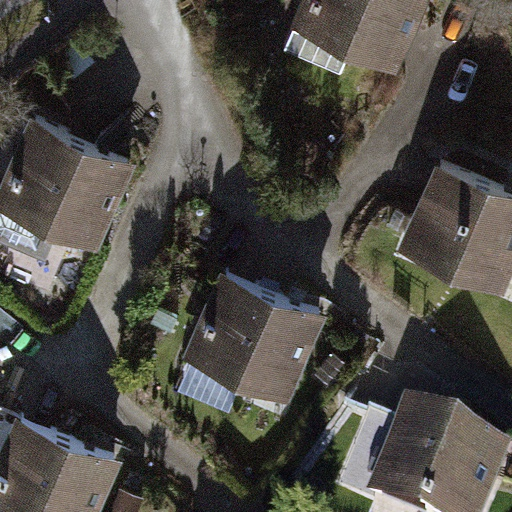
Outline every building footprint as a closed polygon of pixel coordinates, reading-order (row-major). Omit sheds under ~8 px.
[(442,0),(313,0),(303,25),(414,70),(442,0)] [(141,151),(33,108),(0,191),(0,198),(106,240),(141,151)] [(511,181),(446,154),(409,242),(511,284),(511,181)] [(339,307),(227,267),(194,358),(306,398),(339,307)] [(498,511),(511,479),(511,449),(411,409),(376,498),(412,511),(498,511)] [(112,511),(136,456),(23,410),(0,466),(0,504),(19,511),(112,511)]
